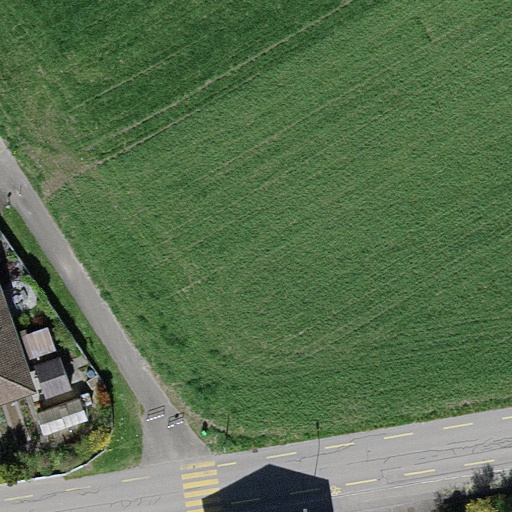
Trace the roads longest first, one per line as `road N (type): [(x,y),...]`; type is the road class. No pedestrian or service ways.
road 1 (unclassified): [(211,511),(186,442),(0,175)]
road 2 (residential): [(511,463),(264,511)]
